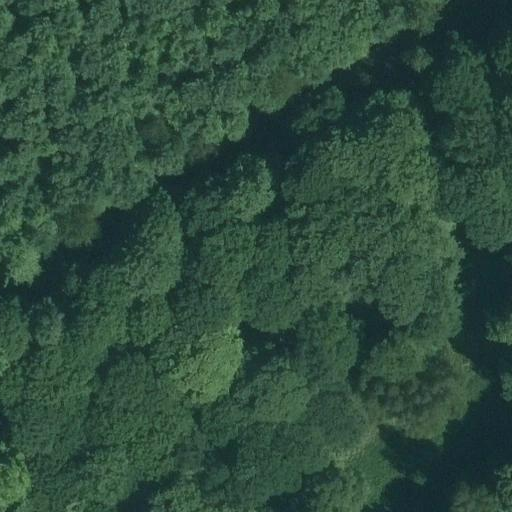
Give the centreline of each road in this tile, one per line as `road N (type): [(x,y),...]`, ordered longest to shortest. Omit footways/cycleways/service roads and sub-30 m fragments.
road 1 (track): [(0,274),(461,0)]
road 2 (track): [(61,511),(0,399)]
